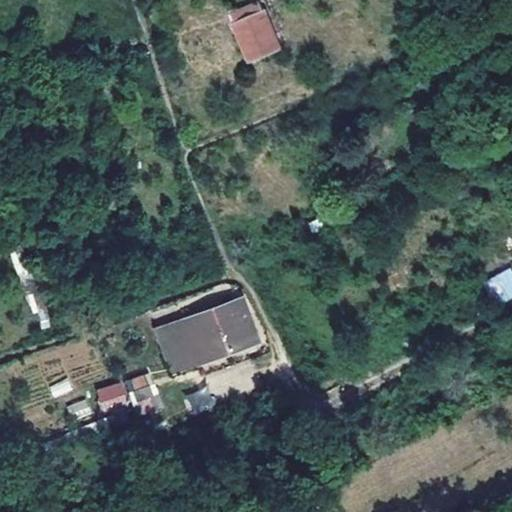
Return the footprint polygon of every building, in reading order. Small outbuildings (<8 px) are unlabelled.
[(231,16),(235,26),(261,15),(257,5),(231,16)] [(261,15),(235,26),(232,27),(247,63),(280,50),(264,13),(261,15)] [(501,304),(511,297),(511,272),(509,267),(487,281),(501,304)] [(244,294),(153,327),(171,375),(262,341),(244,294)] [(130,404),(152,397),(146,376),(123,383),(130,404)] [(122,381),(95,390),(102,412),(129,404),(122,381)] [(186,396),(190,414),(214,408),(209,390),(186,396)] [(75,421),(92,412),(85,398),(68,407),(75,421)]
